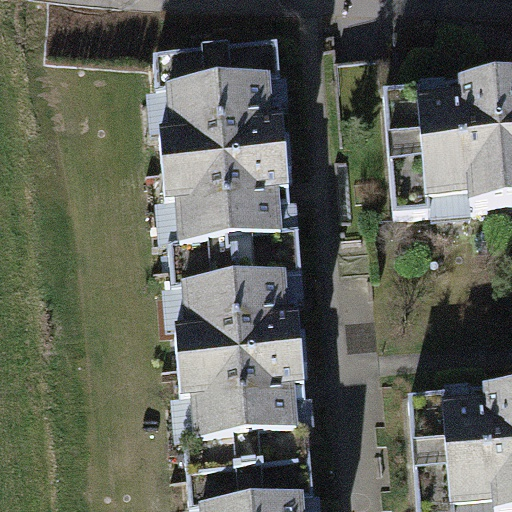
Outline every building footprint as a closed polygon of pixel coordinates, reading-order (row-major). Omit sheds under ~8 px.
[(290,243),(276,57),(150,67),(167,296),(230,292),(226,248),(290,243)] [(511,87),(380,99),(391,223),(511,212),(511,87)] [(307,476),(290,243),(226,248),(230,292),(167,296),(181,486),(307,476)] [(441,402),(399,406),(410,511),(463,511),(493,509),(493,511),(511,511),(511,391),(467,397),(468,411),(442,414),(441,402)] [(309,511),(307,476),(181,486),(183,511),(309,511)]
